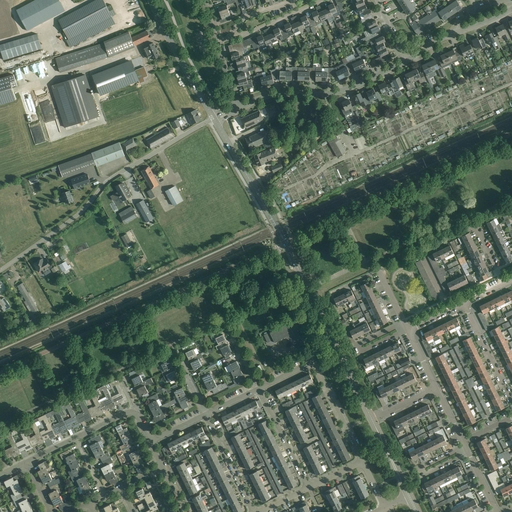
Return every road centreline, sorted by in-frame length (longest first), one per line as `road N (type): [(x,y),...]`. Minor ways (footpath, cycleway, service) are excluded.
road 1 (unclassified): [(0,372),(285,243)]
road 2 (unclassified): [(0,270),(77,215),(112,176),(213,118)]
road 3 (tertiary): [(371,418),(285,243)]
road 4 (unclassified): [(236,109),(264,96),(335,93),(406,60)]
road 5 (tertiary): [(285,243),(213,118)]
road 6 (tertiary): [(213,118),(150,0)]
